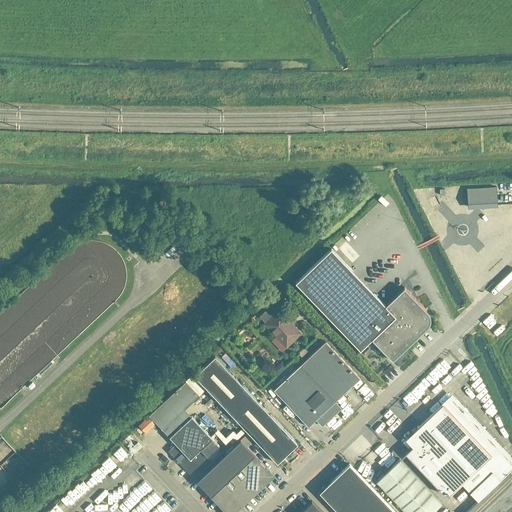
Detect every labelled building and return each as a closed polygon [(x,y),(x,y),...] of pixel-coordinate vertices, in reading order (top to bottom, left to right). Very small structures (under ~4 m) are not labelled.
[(486,187),(487,205),(497,204),(496,186),(486,187)] [(393,359),(415,338),(412,336),(424,324),(426,321),(430,321),(430,316),(426,316),(426,315),(425,313),(423,311),(425,308),(404,286),(385,304),(331,247),(295,281),(360,349),(372,338),(393,359)] [(270,306),(260,316),(265,322),(264,323),(286,347),(301,333),(279,309),(276,312),(270,306)] [(279,353),(284,349),(277,341),(272,346),(279,353)] [(325,342),(274,390),(309,427),(317,419),(322,424),(339,407),(334,402),(359,378),(325,342)] [(305,350),(298,354),(300,359),(307,355),(305,350)] [(194,375),(277,463),(298,443),(215,356),(194,375)] [(471,363),(464,368),(467,372),(474,367),(471,363)] [(282,364),(276,369),(280,374),(286,369),(282,364)] [(435,383),(443,376),(435,367),(427,375),(435,383)] [(428,391),(433,387),(425,379),(421,383),(428,391)] [(186,380),(149,414),(163,430),(185,409),(200,395),(186,380)] [(417,386),(406,398),(415,406),(426,394),(417,386)] [(413,445),(405,452),(444,493),(450,493),(462,482),(478,499),(511,467),(511,455),(452,394),(419,425),(418,425),(417,425),(418,426),(416,428),(415,427),(412,430),(413,431),(406,438),(413,445)] [(337,416),(344,423),(353,415),(346,407),(337,416)] [(185,409),(163,430),(176,443),(169,450),(190,473),(208,456),(218,446),(219,446),(219,445),(185,409)] [(289,412),(286,416),(294,421),(296,417),(289,412)] [(200,418),(205,425),(210,422),(205,415),(200,418)] [(300,420),(296,423),(303,432),(307,430),(300,420)] [(337,422),(328,430),(332,435),(341,426),(337,422)] [(240,468),(244,465),(263,485),(274,475),(240,439),(226,453),(240,468)] [(138,442),(130,448),(135,453),(142,446),(138,442)] [(380,446),(373,453),(380,460),(387,453),(380,446)] [(226,453),(196,480),(211,495),(222,485),(233,475),(240,468),(226,453)] [(399,459),(395,463),(377,480),(406,511),(431,511),(441,503),(399,459)] [(321,494),(338,511),(395,511),(349,463),(321,490),(320,490),(319,490),(319,491),(318,491),(318,492),(318,493),(319,493),(320,494),(321,494)] [(240,468),(233,475),(252,496),(263,485),(244,465),(240,468)] [(233,475),(222,485),(241,506),(252,496),(233,475)] [(222,485),(211,495),(226,511),(234,511),(241,506),(222,485)] [(147,494),(155,500),(158,496),(150,490),(147,494)] [(322,511),(312,501),(299,511),(322,511)]
